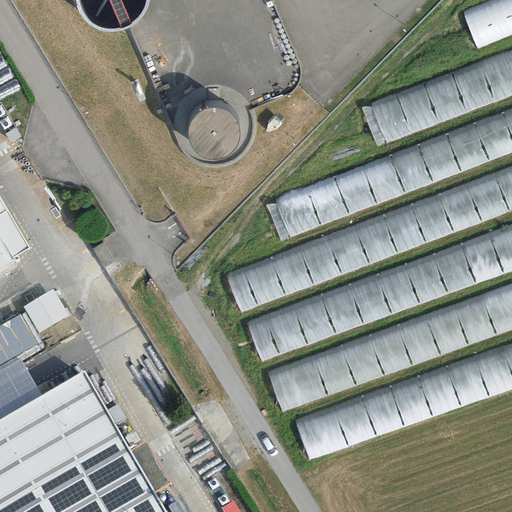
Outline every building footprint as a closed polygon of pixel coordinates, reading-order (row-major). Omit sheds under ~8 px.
[(511,0),(503,0),(465,15),(480,51),(511,38),(511,0)] [(511,54),(371,107),(386,147),(511,100),(511,54)] [(191,85),(192,131),(237,130),(236,84),(191,85)] [(511,116),(284,199),(297,237),(511,158),(511,116)] [(511,174),(231,278),(244,312),(511,213),(511,174)] [(0,275),(16,266),(11,258),(28,248),(0,199),(0,275)] [(511,231),(248,327),(262,365),(511,274),(511,231)] [(38,330),(69,314),(54,285),(23,301),(38,330)] [(511,289),(271,375),(284,413),(511,332),(511,289)] [(511,350),(293,427),(307,465),(511,392),(511,350)] [(166,511),(84,371),(0,419),(0,511),(166,511)] [(145,436),(132,443),(155,484),(168,476),(145,436)]
